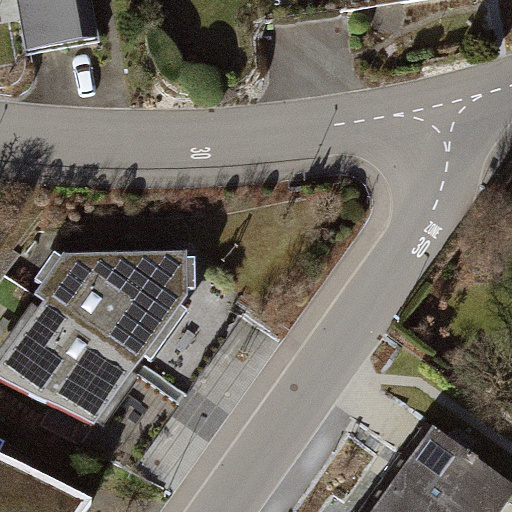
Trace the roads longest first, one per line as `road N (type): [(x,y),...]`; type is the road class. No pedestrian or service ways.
road 1 (residential): [(445,105),(447,172),(433,214),(218,511)]
road 2 (residential): [(0,133),(231,139),(445,105)]
